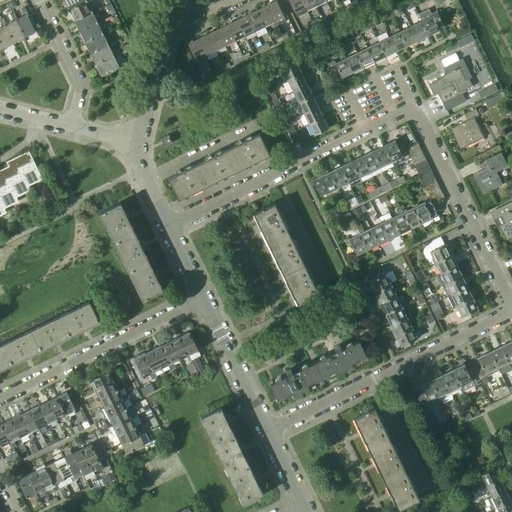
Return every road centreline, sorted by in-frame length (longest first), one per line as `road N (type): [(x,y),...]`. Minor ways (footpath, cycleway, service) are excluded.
road 1 (residential): [(166,225),(405,109),(415,112),(511,308)]
road 2 (residential): [(511,314),(266,431)]
road 3 (residential): [(0,399),(202,300)]
road 4 (residential): [(131,140),(151,107),(181,2)]
road 5 (residential): [(266,431),(202,300)]
road 6 (residential): [(69,126),(78,84),(38,0)]
